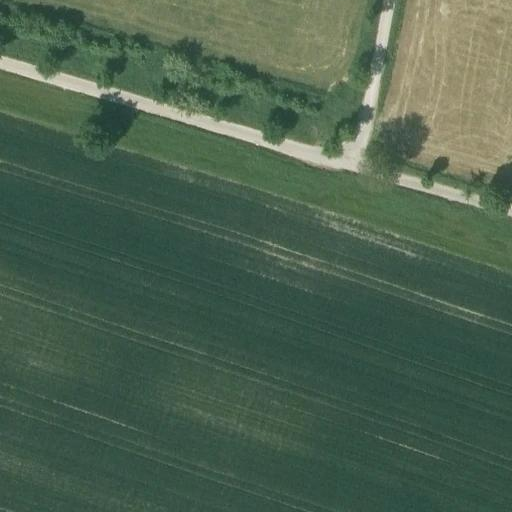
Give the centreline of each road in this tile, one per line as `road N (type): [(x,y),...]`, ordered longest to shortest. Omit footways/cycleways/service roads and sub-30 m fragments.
road 1 (track): [(0,65),(350,168)]
road 2 (track): [(350,168),(389,0)]
road 3 (track): [(350,168),(511,216)]
